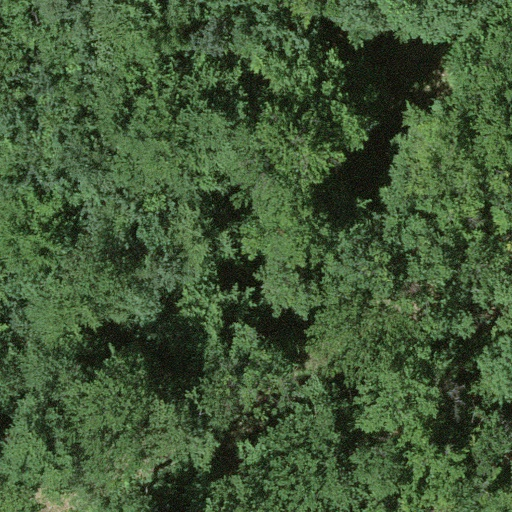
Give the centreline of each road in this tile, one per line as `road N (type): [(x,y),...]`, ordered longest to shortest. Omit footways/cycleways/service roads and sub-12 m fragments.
road 1 (track): [(511,9),(388,33),(355,19)]
road 2 (track): [(388,33),(511,111)]
